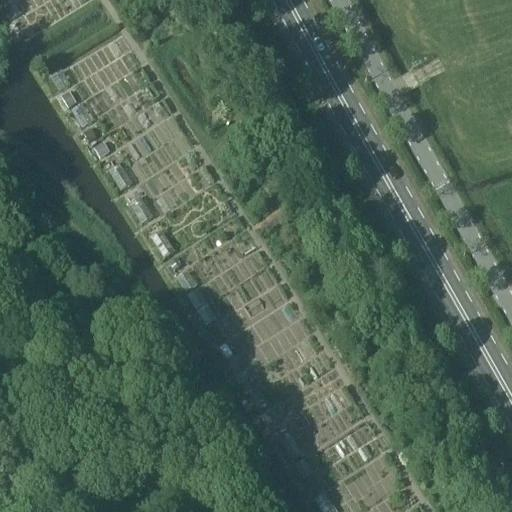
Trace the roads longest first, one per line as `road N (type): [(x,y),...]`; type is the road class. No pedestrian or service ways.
road 1 (secondary): [(511,399),(291,0)]
road 2 (unknown): [(0,193),(50,231),(123,307),(265,511)]
road 3 (unclassified): [(511,310),(339,0)]
road 4 (unclassified): [(95,511),(67,510),(42,489),(0,408)]
